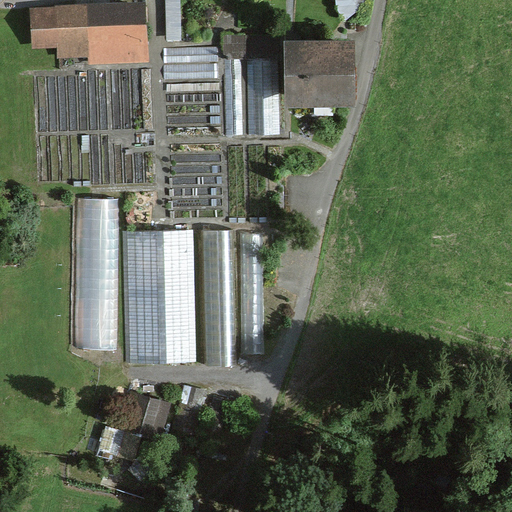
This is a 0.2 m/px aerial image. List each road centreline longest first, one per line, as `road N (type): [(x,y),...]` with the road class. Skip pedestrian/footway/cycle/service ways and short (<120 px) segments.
road 1 (residential): [(379,0),(364,93),(297,306)]
road 2 (track): [(297,306),(213,511)]
